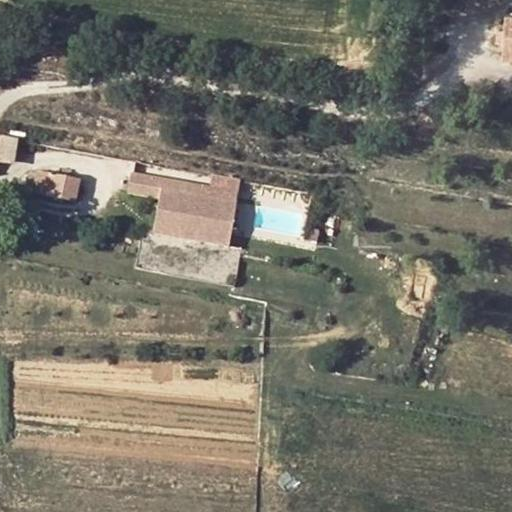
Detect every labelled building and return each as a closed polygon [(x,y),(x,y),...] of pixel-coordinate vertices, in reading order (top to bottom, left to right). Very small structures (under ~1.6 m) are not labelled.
[(429,99),(430,110),(441,109),(440,98),(429,99)] [(18,139),(1,136),(0,141),(0,157),(14,161),(18,139)] [(29,189),(52,195),(55,171),(35,167),(29,189)] [(55,171),(52,195),(76,200),(80,176),(55,171)] [(158,214),(154,237),(226,250),(236,207),(234,207),(200,201),(184,197),(186,187),(132,177),(128,198),(126,208),(158,214)] [(201,190),(186,187),(184,197),(200,201),(201,190)]
